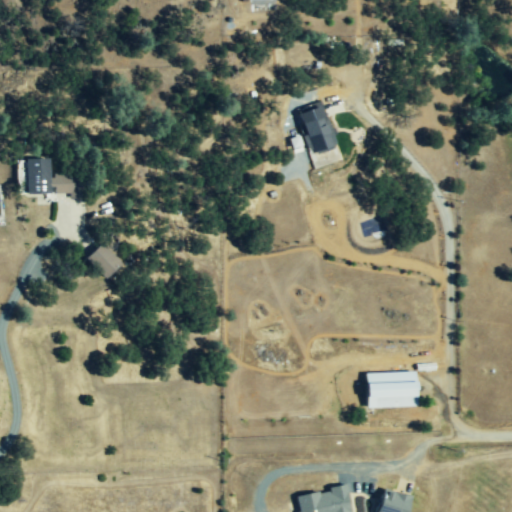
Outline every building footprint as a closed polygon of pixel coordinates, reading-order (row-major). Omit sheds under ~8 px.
[(299,113),(303,126),(299,127),(308,155),(334,147),(321,106),(299,113)] [(24,195),(68,194),(68,199),(82,198),(81,175),(48,175),(47,159),(24,159),(24,195)] [(85,258),(104,279),(120,264),(101,243),(85,258)] [(367,409),(417,406),(416,371),(365,374),(367,409)] [(350,511),(345,487),(295,496),(298,511),(295,511),(350,511)] [(408,511),(412,497),(382,489),(375,511),(408,511)]
